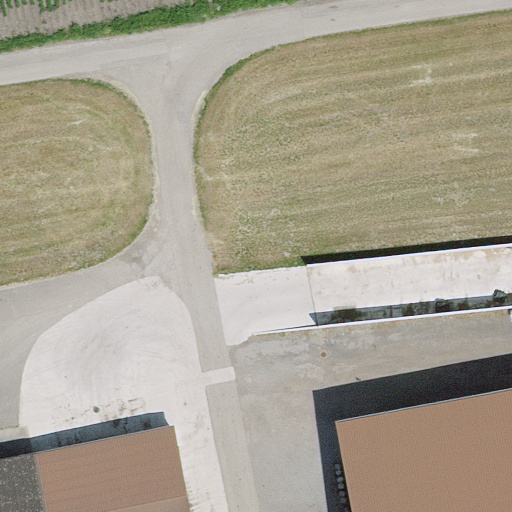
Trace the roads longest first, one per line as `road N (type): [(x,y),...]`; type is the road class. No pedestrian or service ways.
road 1 (track): [(167,70),(249,511)]
road 2 (track): [(198,236),(0,341)]
